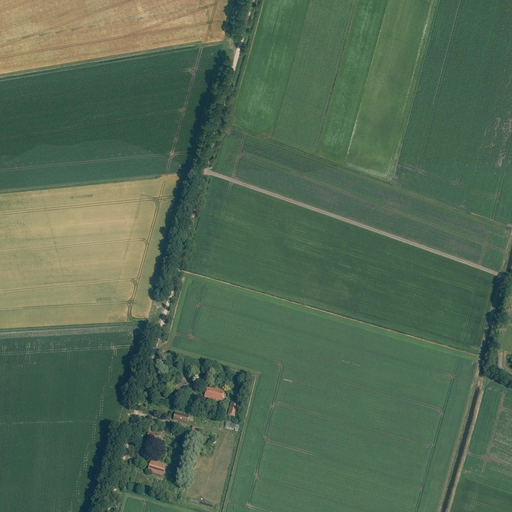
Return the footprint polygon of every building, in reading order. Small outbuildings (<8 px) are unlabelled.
[(187,344),(198,347),(200,341),(189,337),(187,344)] [(204,398),(210,399),(210,400),(222,403),(225,391),(207,387),(204,398)] [(231,403),(227,416),(237,418),(240,405),(231,403)] [(183,415),(175,413),(173,421),(180,422),(179,424),(187,426),(188,421),(189,416),(183,414),(183,415)] [(151,442),(158,444),(161,435),(154,433),(154,434),(149,432),(147,440),(149,440),(148,441),(151,442)] [(166,466),(151,461),(148,472),(163,476),(166,466)]
